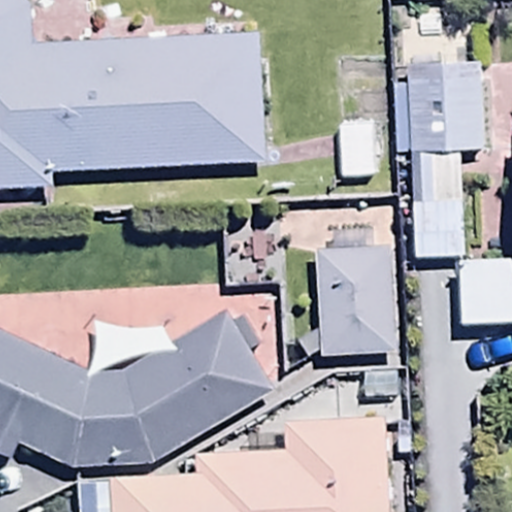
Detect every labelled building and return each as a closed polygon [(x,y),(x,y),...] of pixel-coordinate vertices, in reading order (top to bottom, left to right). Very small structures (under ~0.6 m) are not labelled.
[(0,0),(0,197),(50,197),(50,179),(264,173),(261,42),(34,47),(33,17),(18,0),(0,0)] [(478,72),(411,73),(411,93),(394,93),(395,160),(422,160),(461,160),(479,159),(478,72)] [(461,160),(422,160),(423,208),(412,208),(413,269),(463,268),(461,160)] [(391,359),(389,255),(365,256),(365,237),(333,238),(333,256),(317,256),(318,360),(391,359)] [(511,269),(463,271),(464,337),(511,336),(511,269)] [(0,338),(0,462),(14,468),(22,452),(72,475),(148,471),(273,399),(227,319),(122,380),(92,383),(0,338)] [(112,484),(112,511),(387,511),(388,425),(364,425),(364,392),(327,392),(327,428),(286,428),(286,460),(194,460),(194,484),(112,484)]
